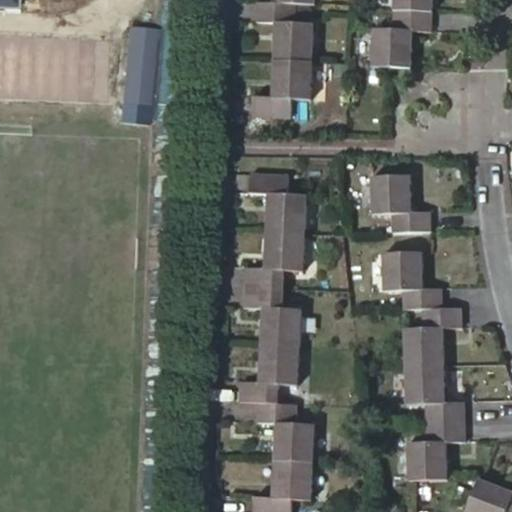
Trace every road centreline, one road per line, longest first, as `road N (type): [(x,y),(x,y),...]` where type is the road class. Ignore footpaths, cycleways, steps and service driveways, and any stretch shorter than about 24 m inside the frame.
road 1 (residential): [(213,0),(188,511)]
road 2 (residential): [(511,310),(487,156),(496,0)]
